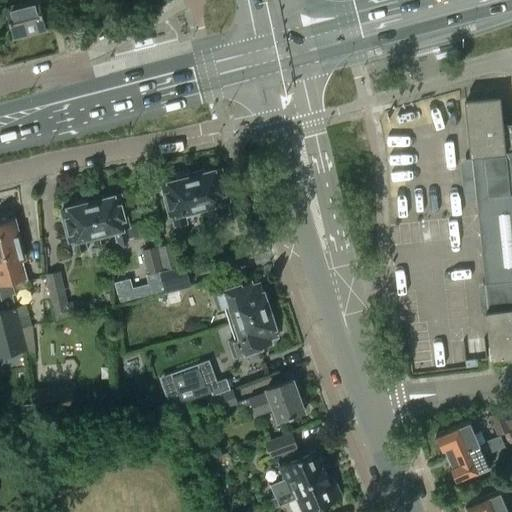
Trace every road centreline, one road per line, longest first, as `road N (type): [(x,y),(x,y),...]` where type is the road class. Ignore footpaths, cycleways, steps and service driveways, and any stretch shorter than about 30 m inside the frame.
road 1 (unclassified): [(0,176),(271,115)]
road 2 (primary): [(0,136),(262,71)]
road 3 (primary): [(298,61),(511,5)]
road 4 (primary): [(257,45),(72,91)]
road 5 (secondary): [(271,115),(313,250),(336,291)]
road 6 (secondary): [(336,291),(337,242),(309,106)]
road 7 (residential): [(366,403),(511,381)]
road 8 (primary): [(425,0),(293,34)]
